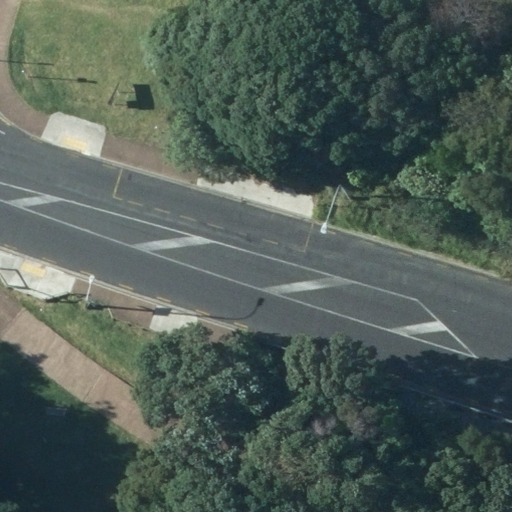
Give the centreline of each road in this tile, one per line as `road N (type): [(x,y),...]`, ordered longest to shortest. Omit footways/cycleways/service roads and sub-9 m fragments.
road 1 (secondary): [(0,185),(511,365)]
road 2 (track): [(0,304),(220,459),(323,511)]
